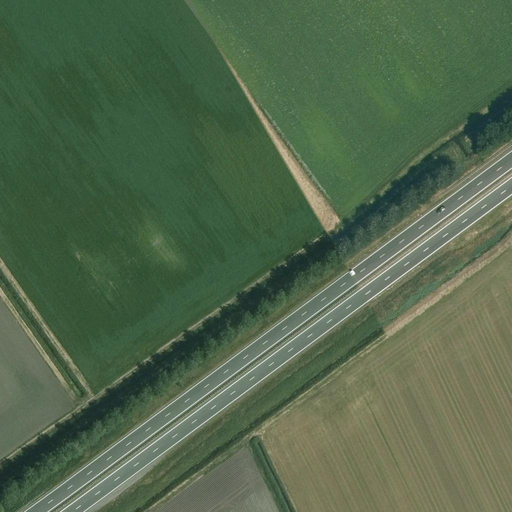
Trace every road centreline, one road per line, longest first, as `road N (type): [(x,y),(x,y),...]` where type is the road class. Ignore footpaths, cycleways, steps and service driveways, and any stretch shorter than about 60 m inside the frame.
road 1 (trunk): [(511,159),(36,511)]
road 2 (trunk): [(72,511),(511,186)]
